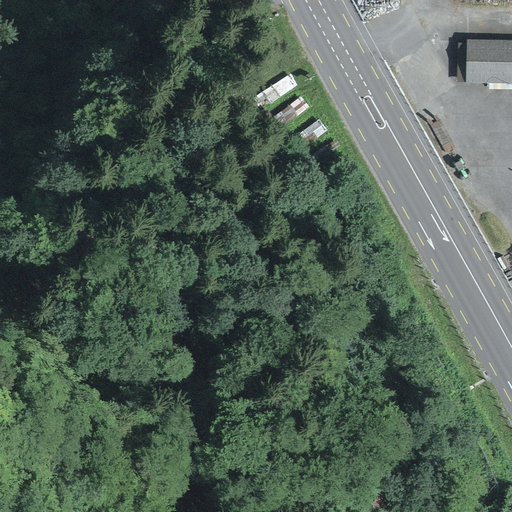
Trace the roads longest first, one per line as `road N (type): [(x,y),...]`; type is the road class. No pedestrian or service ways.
road 1 (secondary): [(306,0),(511,367)]
road 2 (unknown): [(327,38),(511,21)]
